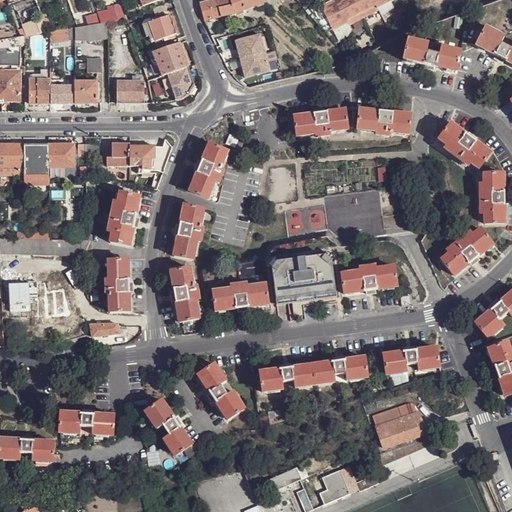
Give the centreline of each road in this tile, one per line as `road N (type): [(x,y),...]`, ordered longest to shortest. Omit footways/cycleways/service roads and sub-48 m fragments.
road 1 (residential): [(511,141),(465,103),(422,89),(322,83),(221,105)]
road 2 (residential): [(154,354),(412,322),(450,310)]
road 3 (residential): [(154,354),(155,226),(194,123)]
road 4 (residential): [(0,127),(194,123)]
road 5 (residential): [(0,360),(154,354)]
road 6 (residential): [(511,427),(493,432),(450,310)]
